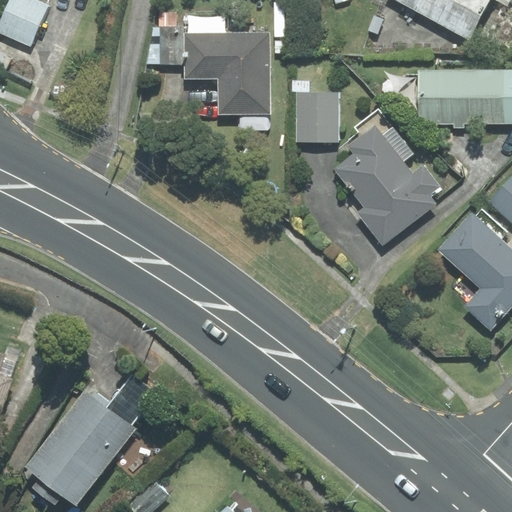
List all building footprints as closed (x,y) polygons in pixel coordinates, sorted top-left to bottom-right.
[(53,7),(39,0),(13,0),(0,27),(0,30),(34,47),(53,7)] [(405,0),(486,41),(506,0),(405,0)] [(226,120),(283,117),(279,26),(230,28),(229,10),(191,12),(194,81),(225,80),(226,120)] [(428,124),(511,123),(511,70),(428,70),(428,124)] [(346,144),(346,90),(302,90),(301,143),(346,144)] [(389,244),(445,206),(436,194),(450,186),(435,164),(420,174),(387,125),(361,143),(371,158),(353,170),(378,209),(369,215),(389,244)] [(511,175),(491,198),(511,217),(511,175)] [(511,310),(511,238),(476,205),(439,245),(486,288),(471,305),(496,328),(511,310)] [(0,376),(0,366),(4,355),(0,353),(0,410),(2,411),(12,380),(0,376)] [(107,407),(131,426),(157,392),(133,374),(107,407)] [(107,407),(85,391),(27,467),(76,504),(134,429),(131,426),(107,407)] [(141,511),(154,511),(176,495),(162,478),(133,501),(141,511)]
